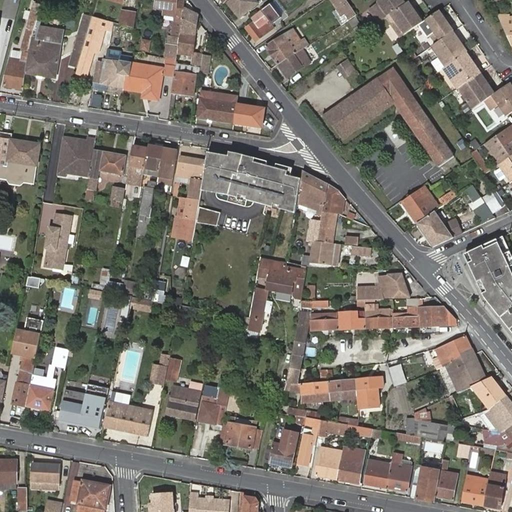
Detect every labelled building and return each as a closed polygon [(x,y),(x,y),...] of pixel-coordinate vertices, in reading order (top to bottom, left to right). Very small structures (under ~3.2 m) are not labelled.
[(184,9),(185,1),(179,0),(155,0),(154,6),(163,8),(162,13),(173,14),(171,34),(168,33),(167,35),(164,34),(163,41),(166,41),(164,56),(167,56),(166,58),(177,60),(177,54),(184,9)] [(256,0),(232,0),(229,3),(241,18),(259,4),(256,0)] [(331,0),(339,10),(342,8),(350,20),(357,16),(346,0),(331,0)] [(378,0),(378,2),(379,3),(370,9),(379,22),(386,17),(409,1),(407,0),(378,0)] [(423,22),(417,13),(415,14),(411,9),(413,8),(409,1),(386,17),(401,38),(423,22)] [(40,14),(42,5),(33,3),(31,12),(40,14)] [(282,17),(272,3),(252,18),(256,23),(248,29),(258,41),(276,27),(273,24),(282,17)] [(198,16),(184,9),(177,54),(192,56),(192,55),(198,16)] [(24,36),(32,38),(36,25),(40,14),(31,12),(24,36)] [(452,32),(438,12),(426,20),(434,32),(431,35),(437,43),(452,32)] [(123,13),(121,24),(134,28),(137,14),(123,13)] [(87,36),(99,41),(105,20),(93,16),(92,19),(87,36)] [(364,25),(357,16),(350,20),(345,23),(350,31),(358,27),(359,29),(364,25)] [(87,36),(92,19),(84,17),(78,34),(87,37),(87,36)] [(32,38),(26,75),(57,81),(65,30),(41,27),(36,25),(32,38)] [(504,29),(511,44),(511,43),(511,25),(503,26),(504,29)] [(301,42),(293,30),(290,33),(302,51),(303,50),(308,47),(304,40),(301,42)] [(467,53),(452,32),(437,43),(432,46),(447,67),(467,53)] [(302,51),(290,33),(266,48),(278,66),(302,51)] [(69,65),(78,68),(87,37),(78,34),(69,65)] [(3,88),(23,91),(26,75),(32,38),(24,36),(20,52),(12,50),(10,58),(3,88)] [(76,74),(83,76),(85,76),(92,53),(97,54),(101,41),(99,41),(87,36),(87,37),(78,68),(76,74)] [(141,40),(139,49),(147,51),(150,42),(141,40)] [(302,51),(278,66),(287,79),(308,65),(311,63),(303,50),(302,51)] [(471,64),(473,62),(467,53),(447,67),(445,68),(459,89),(481,74),(476,67),(474,68),(471,64)] [(201,60),(202,56),(192,55),(192,56),(190,67),(200,69),(201,60)] [(107,87),(123,90),(128,63),(102,59),(101,62),(97,62),(93,82),(100,83),(100,85),(107,86),(107,87)] [(128,63),(123,90),(143,93),(148,94),(148,99),(159,101),(162,74),(174,76),(176,64),(177,61),(165,59),(163,70),(128,63)] [(209,61),(201,60),(200,69),(199,73),(207,74),(209,61)] [(347,61),(338,67),(345,77),(354,70),(347,61)] [(199,73),(200,69),(190,67),(176,64),(174,76),(172,93),(192,96),(195,77),(194,76),(195,73),(199,73)] [(325,115),(344,140),(395,104),(438,168),(454,157),(450,152),(453,151),(446,140),(443,141),(405,86),(394,70),(352,99),(325,115)] [(488,100),(492,97),(486,89),(489,86),(481,74),(459,89),(474,109),(488,100)] [(511,115),(511,87),(510,84),(495,95),(492,97),(488,100),(495,110),(499,107),(507,118),(511,115)] [(489,86),(486,89),(492,97),(495,95),(489,86)] [(237,106),(239,97),(201,92),(197,120),(234,126),(234,124),(237,106)] [(262,110),(237,106),(234,124),(259,127),(262,110)] [(485,145),(499,165),(511,155),(511,147),(509,143),(511,140),(511,126),(509,128),(485,145)] [(13,134),(0,132),(0,174),(34,180),(40,143),(12,138),(13,134)] [(95,152),(97,141),(87,139),(87,142),(64,139),(62,152),(64,152),(64,156),(67,156),(67,160),(61,159),(58,177),(66,178),(67,173),(78,175),(79,169),(91,171),(95,152)] [(463,142),(457,145),(461,151),(467,148),(463,142)] [(164,153),(165,149),(149,146),(149,150),(143,181),(150,181),(150,175),(159,177),(164,153)] [(143,181),(149,150),(134,147),(127,183),(142,186),(143,181)] [(159,177),(158,181),(173,183),(179,151),(170,150),(169,154),(164,153),(159,177)] [(471,155),(474,160),(485,175),(490,171),(477,151),(472,154),(471,155)] [(102,153),(95,152),(91,171),(90,177),(86,199),(93,200),(95,192),(97,180),(98,180),(99,172),(123,177),(127,157),(103,152),(102,153)] [(218,155),(209,154),(207,162),(202,191),(205,192),(206,191),(203,191),(204,186),(208,187),(209,189),(212,190),(217,191),(217,194),(229,196),(239,199),(240,196),(248,198),(247,201),(259,204),(274,208),(275,205),(281,206),(287,208),(289,207),(298,209),(298,205),(299,200),(302,180),(291,177),(288,176),(289,172),(276,169),(269,167),(267,166),(255,163),(256,159),(244,156),(243,160),(229,157),(218,155)] [(511,155),(499,165),(510,182),(511,181),(511,155)] [(202,191),(207,162),(180,157),(176,178),(191,180),(188,200),(200,202),(202,191)] [(293,169),(277,165),(276,169),(289,172),(288,176),(291,177),(293,169)] [(79,169),(78,175),(90,177),(91,171),(79,169)] [(329,185),(303,171),(302,180),(299,200),(320,206),(318,211),(317,214),(316,221),(313,221),(309,242),(313,242),(319,243),(324,212),(329,185)] [(33,186),(34,180),(0,174),(0,179),(6,181),(9,185),(19,187),(24,184),(33,186)] [(468,202),(478,195),(471,184),(461,191),(468,202)] [(341,193),(329,185),(324,212),(337,214),(343,216),(346,199),(341,193)] [(447,195),(451,201),(457,197),(451,187),(445,192),(447,195)] [(115,188),(112,201),(122,203),(124,190),(115,188)] [(149,234),(152,217),(150,217),(156,190),(147,188),(138,232),(149,234)] [(417,223),(439,207),(425,188),(403,204),(417,223)] [(491,212),(493,215),(501,210),(490,194),(482,199),(484,201),(491,212)] [(440,200),(444,206),(451,201),(447,195),(440,200)] [(200,202),(188,200),(181,199),(177,224),(180,224),(178,238),(193,241),(196,223),(199,208),(200,202)] [(487,219),(493,215),(491,212),(484,201),(482,199),(476,203),(487,219)] [(320,206),(299,200),(298,205),(318,211),(320,206)] [(204,209),(199,208),(196,223),(200,224),(204,209)] [(221,213),(204,209),(200,224),(217,227),(221,213)] [(337,214),(324,212),(319,243),(333,244),(337,214)] [(346,218),(353,221),(356,215),(350,212),(346,218)] [(418,225),(434,247),(464,234),(457,220),(445,225),(436,212),(418,225)] [(53,231),(50,231),(46,248),(48,249),(44,266),(54,268),(55,264),(64,265),(73,217),(56,214),(54,228),(53,231)] [(0,234),(0,247),(11,248),(12,235),(0,234)] [(346,245),(356,247),(358,239),(347,237),(346,245)] [(511,255),(503,238),(465,256),(485,298),(511,332),(511,255)] [(313,242),(310,257),(309,263),(338,267),(341,245),(333,244),(319,243),(313,242)] [(352,255),(372,258),(373,250),(354,248),(352,255)] [(302,255),(300,266),(308,267),(309,263),(310,257),(302,255)] [(306,270),(287,268),(287,265),(262,260),(259,277),(266,287),(276,289),(276,291),(292,294),(295,298),(301,298),(306,270)] [(73,273),(72,283),(79,284),(81,274),(73,273)] [(409,296),(401,273),(387,275),(386,275),(377,276),(378,277),(381,288),(377,288),(359,288),(359,301),(365,301),(377,300),(385,300),(384,297),(409,296)] [(37,286),(38,278),(27,276),(26,285),(37,286)] [(108,283),(107,292),(110,293),(117,294),(122,295),(124,286),(108,283)] [(164,300),(166,290),(154,287),(152,298),(164,300)] [(315,287),(307,287),(307,301),(312,301),(315,301),(315,287)] [(101,302),(103,290),(87,288),(86,299),(101,302)] [(242,337),(258,340),(262,321),(268,290),(265,290),(257,288),(251,320),(250,320),(246,319),(242,337)] [(130,309),(151,313),(153,301),(132,297),(130,309)] [(423,309),(423,299),(412,299),(412,307),(407,307),(407,314),(392,314),(392,309),(377,310),(377,305),(365,306),(365,312),(356,312),(342,312),(311,313),(312,330),(447,327),(447,310),(445,308),(423,309)] [(311,312),(302,310),(288,382),(297,384),(311,313),(311,312)] [(44,323),(28,319),(25,333),(17,331),(13,354),(24,357),(18,384),(31,387),(33,376),(44,323)] [(48,379),(33,375),(31,387),(27,407),(51,412),(57,380),(54,380),(56,367),(66,369),(70,351),(56,348),(53,366),(50,366),(48,379)] [(462,357),(445,365),(457,390),(468,385),(484,378),(471,349),(460,354),(462,357)] [(171,359),(181,361),(183,353),(173,351),(171,359)] [(171,357),(165,355),(163,365),(169,366),(171,357)] [(177,382),(181,361),(171,359),(167,379),(177,382)] [(165,385),(169,366),(163,365),(158,364),(156,377),(152,376),(151,383),(165,385)] [(404,382),(400,367),(389,370),(394,385),(404,382)] [(301,391),(301,402),(310,402),(316,401),(330,400),(357,398),(358,409),(380,407),(377,388),(383,388),(382,378),(329,382),(328,370),(321,371),(322,383),(301,385),(301,391)] [(0,402),(3,403),(8,376),(0,374),(0,402)] [(231,392),(234,378),(226,376),(223,390),(231,392)] [(507,397),(492,378),(469,389),(461,393),(467,403),(478,394),(482,399),(489,410),(507,397)] [(286,381),(284,388),(301,391),(301,385),(297,384),(288,382),(286,381)] [(31,387),(18,384),(13,405),(27,407),(31,387)] [(469,389),(468,385),(457,390),(459,394),(461,393),(469,389)] [(168,414),(196,420),(202,392),(173,386),(168,414)] [(224,423),(231,392),(223,390),(221,390),(219,399),(203,396),(198,421),(216,425),(223,426),(224,423)] [(86,395),(65,391),(59,422),(80,426),(86,395)] [(478,394),(467,403),(470,408),(482,399),(478,394)] [(107,399),(86,395),(80,426),(101,430),(107,399)] [(511,426),(511,403),(507,397),(489,410),(478,413),(483,421),(494,416),(495,418),(490,422),(498,432),(499,431),(500,433),(504,429),(506,431),(511,426)] [(110,404),(105,429),(150,438),(155,414),(110,404)] [(307,411),(288,407),(287,414),(295,415),(306,417),(307,411)] [(432,422),(430,407),(414,414),(415,420),(432,422)] [(321,413),(307,411),(306,417),(320,420),(321,413)] [(294,422),(305,424),(306,417),(295,415),(294,422)] [(313,445),(316,445),(318,431),(320,420),(306,417),(305,424),(314,425),(313,430),(312,436),(305,435),(299,464),(309,466),(313,445)] [(359,421),(339,418),(338,423),(348,425),(358,426),(359,421)] [(222,430),(220,441),(227,442),(227,444),(252,449),(256,423),(253,422),(252,428),(234,425),(235,419),(231,419),(230,425),(224,423),(223,426),(222,430)] [(252,428),(253,422),(235,419),(234,425),(252,428)] [(320,420),(318,431),(346,436),(348,425),(338,423),(320,420)] [(432,422),(415,420),(415,421),(415,428),(458,434),(459,427),(432,422)] [(415,428),(415,421),(407,421),(407,435),(416,436),(415,428)] [(504,429),(500,433),(484,431),(486,444),(496,446),(496,445),(506,445),(507,446),(511,441),(511,439),(511,426),(506,431),(504,429)] [(372,429),(361,427),(359,435),(371,437),(372,429)] [(422,437),(435,440),(456,443),(458,434),(415,428),(416,436),(422,437)] [(297,434),(284,431),(281,445),(273,444),(269,464),(292,468),(296,448),(295,448),(297,434)] [(396,439),(421,443),(422,437),(416,436),(407,435),(397,433),(396,439)] [(496,446),(486,444),(484,448),(496,450),(504,452),(511,452),(511,439),(511,441),(507,446),(506,445),(496,445),(496,446)] [(461,452),(469,453),(471,446),(463,444),(461,452)] [(469,453),(469,454),(478,455),(478,453),(495,456),(496,450),(484,448),(471,446),(469,453)] [(315,476),(339,480),(344,452),(321,448),(315,476)] [(366,453),(344,449),(344,452),(339,480),(360,484),(366,453)] [(392,462),(400,464),(402,456),(393,454),(392,462)] [(365,485),(387,489),(391,465),(369,460),(365,485)] [(17,463),(0,462),(0,492),(5,492),(5,490),(5,485),(17,485),(17,463)] [(391,465),(387,489),(407,493),(412,467),(400,464),(392,462),(391,465)] [(33,465),(32,489),(58,490),(60,467),(33,465)] [(422,468),(417,467),(410,498),(417,499),(422,468)] [(417,499),(436,503),(437,497),(441,472),(422,468),(417,499)] [(441,472),(437,497),(454,500),(459,475),(441,471),(441,472)] [(490,480),(485,507),(500,510),(506,476),(491,473),(490,480)] [(463,503),(485,507),(490,480),(468,476),(463,503)] [(110,488),(83,483),(82,484),(75,482),(71,502),(79,504),(79,505),(80,505),(78,511),(105,511),(106,510),(110,488)] [(28,511),(28,490),(19,490),(18,511),(28,511)] [(150,511),(149,511),(173,511),(173,494),(152,495),(153,511),(150,511)] [(199,495),(190,494),(189,511),(229,511),(230,502),(213,501),(207,501),(198,500),(199,495)] [(258,511),(259,503),(256,499),(245,498),(243,511),(258,511)] [(47,509),(50,511),(62,511),(63,505),(55,503),(54,511),(47,509)]
